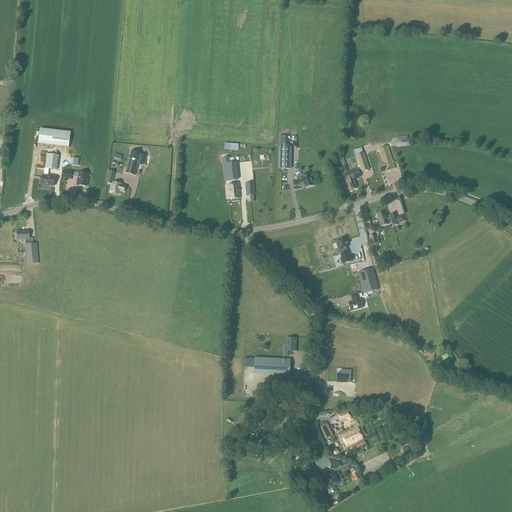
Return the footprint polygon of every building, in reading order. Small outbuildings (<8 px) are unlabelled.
[(41,128),(39,143),(66,147),(68,132),(41,128)] [(386,171),(386,172),(395,169),(387,146),(379,149),(383,162),(379,164),(381,172),(386,171)] [(290,169),(291,149),(291,148),(284,147),(279,147),(279,169),(290,169)] [(364,153),(356,156),(361,168),(344,174),(345,178),(349,177),(351,180),(354,179),(360,177),(359,172),(362,171),(362,172),(369,169),(364,153)] [(56,170),(58,156),(47,154),(45,168),(56,170)] [(222,158),(224,181),(238,180),(237,171),(236,171),(236,163),(230,163),(230,157),(222,158)] [(125,173),(135,175),(139,161),(129,158),(125,173)] [(120,191),(124,192),(125,186),(122,185),(122,184),(113,182),(112,182),(116,171),(110,170),(107,178),(108,179),(107,182),(113,183),(110,192),(119,194),(120,191)] [(72,172),(63,171),(62,178),(71,179),(72,172)] [(88,174),(79,173),(77,186),(78,186),(79,187),(80,187),(81,186),(87,187),(88,174)] [(306,188),(306,187),(313,185),(313,183),(314,182),(313,178),(312,178),(310,173),(304,174),(300,175),(300,177),(297,178),(299,186),(303,185),(305,186),(306,188)] [(54,186),(55,177),(43,175),(42,184),(54,186)] [(340,186),(344,185),(341,177),(335,179),(337,185),(339,184),(340,186)] [(357,188),(354,179),(351,180),(349,177),(345,178),(347,182),(350,190),(357,188)] [(246,196),(255,195),(254,183),(245,184),(246,196)] [(229,199),(240,198),(239,185),(228,186),(229,199)] [(390,216),(386,217),(385,212),(377,214),(379,219),(377,219),(380,227),(392,223),(393,226),(399,224),(399,223),(404,222),(403,216),(397,217),(396,214),(389,216),(390,216)] [(24,244),(26,265),(39,263),(37,243),(33,244),(33,238),(29,238),(28,231),(16,232),(17,240),(25,240),(25,244),(24,244)] [(378,243),(375,235),(373,234),(370,235),(369,237),(367,238),(369,244),(371,244),(371,245),(373,246),(377,245),(378,243)] [(339,242),(336,242),(339,254),(341,253),(342,254),(341,254),(343,264),(353,261),(351,255),(349,256),(348,252),(347,253),(347,251),(348,251),(347,248),(348,247),(346,239),(339,241),(339,242)] [(371,255),(374,267),(380,266),(379,260),(377,260),(376,254),(371,255)] [(373,269),(358,273),(364,294),(379,290),(373,269)] [(360,300),(358,293),(352,295),(354,301),(348,303),(351,311),(362,308),(360,300)] [(284,355),(290,355),(291,351),(295,351),(296,339),(287,338),(287,349),(284,348),(284,355)] [(255,359),(254,374),(289,375),(290,360),(255,359)] [(338,372),(338,380),(351,380),(351,368),(341,368),(341,372),(338,372)] [(289,380),(288,389),(299,389),(299,388),(300,381),(289,380)] [(337,413),(341,423),(352,419),(348,409),(337,413)] [(334,436),(328,424),(322,427),(327,439),(334,436)] [(358,427),(341,436),(347,447),(363,438),(358,427)] [(367,446),(364,441),(355,445),(358,450),(367,446)] [(259,461),(246,463),(247,470),(260,468),(259,461)] [(331,465),(334,470),(341,466),(338,461),(331,465)] [(308,474),(312,482),(320,478),(315,470),(308,474)] [(323,480),(328,489),(330,488),(330,489),(338,485),(337,483),(339,482),(334,474),(323,480)]
